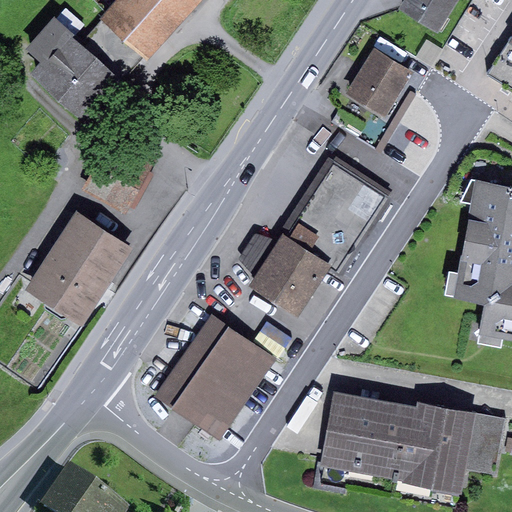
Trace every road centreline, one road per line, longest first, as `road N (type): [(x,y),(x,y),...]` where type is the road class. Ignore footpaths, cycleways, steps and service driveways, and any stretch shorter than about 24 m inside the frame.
road 1 (primary): [(354,0),(82,393)]
road 2 (residential): [(459,96),(467,110),(461,140),(224,492)]
road 3 (residential): [(82,393),(181,473),(224,492)]
road 4 (primary): [(82,393),(0,503)]
road 5 (track): [(222,0),(211,17),(218,36),(292,89)]
